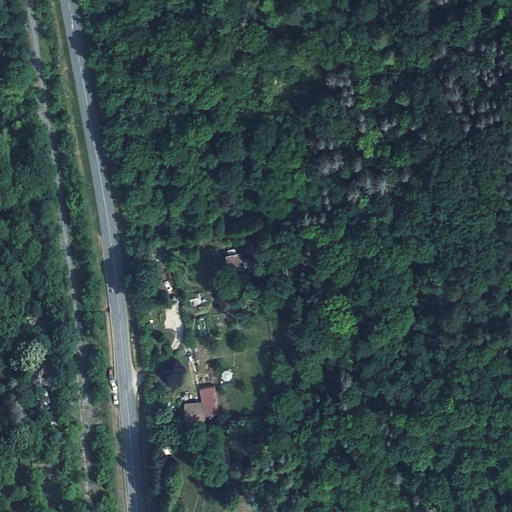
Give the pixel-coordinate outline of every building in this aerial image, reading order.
[(243,254),(241,249),(228,252),(231,266),(248,264),(246,254),(243,254)] [(32,341),(29,325),(6,329),(9,345),(32,341)] [(0,382),(11,383),(10,367),(0,367),(0,382)] [(14,402),(12,385),(5,386),(6,404),(14,402)] [(198,401),(198,399),(187,399),(188,418),(204,417),(204,401),(198,401)] [(63,453),(61,424),(49,425),(52,454),(63,453)]
